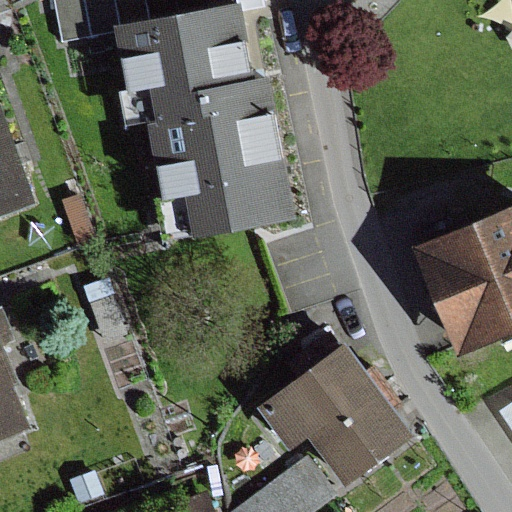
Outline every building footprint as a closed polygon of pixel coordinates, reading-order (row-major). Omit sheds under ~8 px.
[(188,196),(196,240),(296,222),(271,78),(255,81),(243,12),(241,4),(238,5),(236,0),(53,0),(61,43),(116,33),(121,61),(143,57),(154,121),(146,122),(160,201),(188,196)] [(263,0),(236,0),(238,5),(241,4),(243,12),(265,8),(263,0)] [(0,103),(0,102),(0,219),(38,206),(0,103)] [(81,195),(62,202),(78,247),(97,240),(81,195)] [(511,208),(412,249),(457,359),(511,335),(511,208)] [(107,280),(83,288),(104,344),(127,336),(107,280)] [(0,442),(34,429),(18,388),(22,386),(1,337),(10,333),(1,310),(0,310),(0,442)] [(301,378),(259,409),(291,452),(310,438),(348,488),(417,436),(346,343),(342,346),(330,331),(289,362),(301,378)] [(511,406),(502,413),(511,428),(511,406)] [(310,456),(232,511),(317,511),(339,496),(310,456)] [(95,471),(70,480),(79,505),(104,496),(95,471)] [(185,511),(216,511),(210,496),(183,506),(185,511)]
